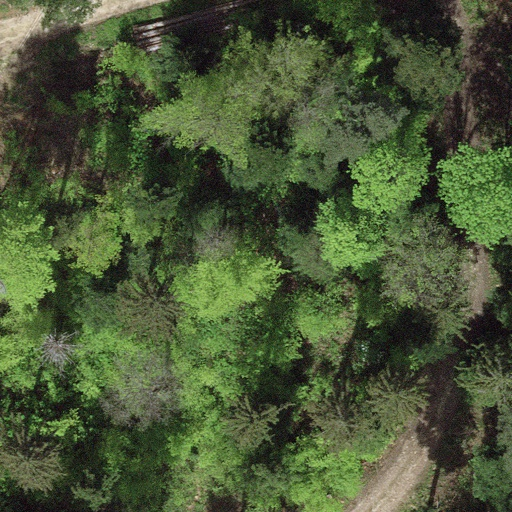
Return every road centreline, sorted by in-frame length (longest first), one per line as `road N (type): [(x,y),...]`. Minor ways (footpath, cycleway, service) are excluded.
road 1 (track): [(440,0),(463,126),(464,302),(437,417),(369,511)]
road 2 (track): [(0,61),(178,0)]
